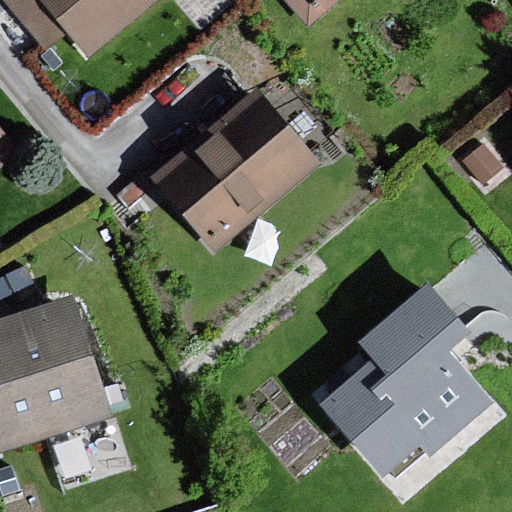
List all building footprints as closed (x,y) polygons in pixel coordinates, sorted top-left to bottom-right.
[(11,0),(10,2),(52,58),(72,41),(89,62),(166,0),(11,0)] [(273,0),(306,41),(347,0),(273,0)] [(323,178),(250,104),(157,188),(212,262),(323,178)] [(0,177),(25,156),(0,123),(0,177)] [(461,327),(424,281),(354,337),(370,356),(321,396),(378,466),(411,440),(426,458),(497,402),(446,339),(461,327)] [(75,296),(0,319),(0,446),(111,412),(75,296)]
